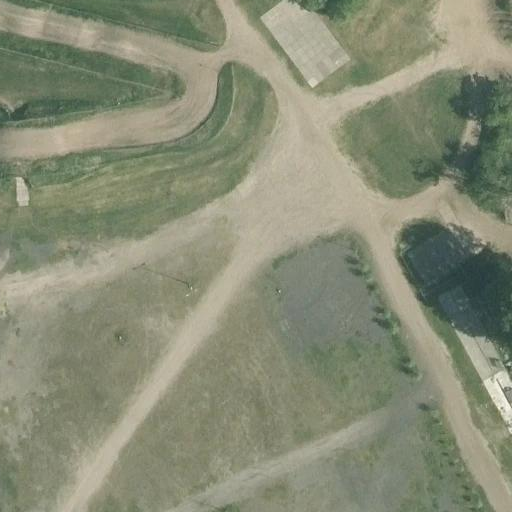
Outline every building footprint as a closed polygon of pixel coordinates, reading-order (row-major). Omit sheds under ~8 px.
[(313,27),(286,47),(315,86),(352,59),(339,41),(329,48),(313,27)] [(439,40),(440,58),(461,57),(460,39),(439,40)] [(466,48),(465,82),(475,82),(476,48),(466,48)] [(345,96),(354,114),(375,103),(366,85),(345,96)] [(464,96),(464,86),(438,86),(438,95),(464,96)] [(435,109),(436,125),(458,124),(457,108),(435,109)] [(295,174),(309,163),(291,140),(277,151),(295,174)] [(394,167),(402,182),(419,172),(410,157),(394,167)] [(260,185),(234,196),(240,211),(266,200),(260,185)] [(291,220),(300,249),(336,237),(327,209),(291,220)] [(37,236),(14,242),(19,259),(42,253),(37,236)] [(434,277),(444,272),(433,252),(424,257),(434,277)] [(268,282),(255,287),(262,304),(275,299),(268,282)] [(162,301),(179,337),(206,324),(189,288),(162,301)] [(447,319),(470,312),(464,291),(441,297),(447,319)] [(32,321),(42,343),(68,331),(58,309),(32,321)] [(315,351),(329,343),(319,325),(305,334),(315,351)] [(280,345),(294,375),(317,365),(303,334),(280,345)] [(365,375),(382,366),(374,350),(357,358),(365,375)] [(261,395),(275,389),(262,360),(248,366),(261,395)] [(336,395),(319,401),(325,420),(342,414),(336,395)] [(260,412),(263,434),(302,428),(298,406),(260,412)] [(71,460),(89,455),(82,432),(64,437),(71,460)] [(99,459),(123,447),(116,433),(92,444),(99,459)] [(362,492),(384,481),(369,451),(347,462),(362,492)] [(393,511),(383,490),(366,498),(373,511),(393,511)]
